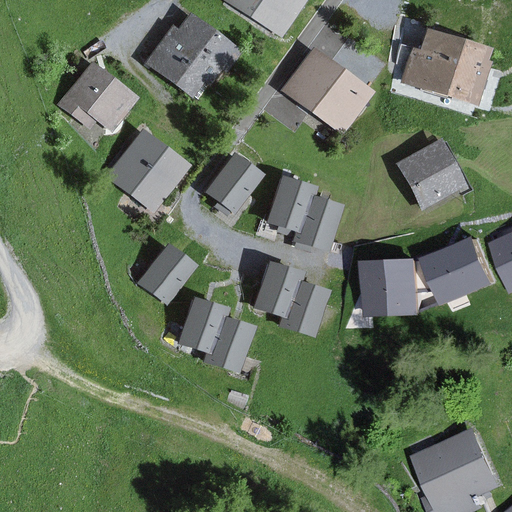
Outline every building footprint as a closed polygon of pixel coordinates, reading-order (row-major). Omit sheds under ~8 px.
[(303,0),(218,0),(218,1),(279,39),(303,0)] [(190,10),(178,26),(221,56),(232,64),(243,48),(190,10)] [(172,21),(158,40),(206,76),(221,56),(178,26),(172,21)] [(487,45),(427,30),(422,48),(410,45),(401,80),(474,98),(487,45)] [(158,40),(143,60),(192,96),(206,76),(158,40)] [(370,86),(311,44),(282,86),(340,128),(370,86)] [(137,97),(89,60),(56,103),(96,134),(105,123),(112,129),(137,97)] [(189,166),(142,129),(104,175),(151,213),(189,166)] [(440,137),(395,162),(418,204),(463,179),(440,137)] [(261,170),(231,149),(203,186),(218,197),(213,205),(227,215),(261,170)] [(318,182),(284,172),(269,222),(297,230),(303,232),(315,193),(318,182)] [(332,251),(347,202),(315,193),(303,232),(297,230),(294,239),(332,251)] [(481,233),(427,257),(449,306),(503,282),(481,233)] [(511,235),(496,242),(511,280),(511,235)] [(201,263),(169,241),(141,281),(174,303),(201,263)] [(424,256),(367,260),(371,318),(431,315),(428,268),(425,268),(424,256)] [(307,270),(269,259),(254,308),(290,318),(292,319),(304,280),(307,270)] [(287,330),(319,340),(334,289),(304,280),(292,319),(290,318),(287,330)] [(194,295),(181,342),(209,349),(218,352),(228,316),(230,305),(194,295)] [(206,362),(245,372),(258,324),(228,316),(218,352),(209,349),(206,362)] [(479,429),(420,454),(434,485),(420,491),(428,511),(468,511),(484,505),(478,493),(502,483),(479,429)]
